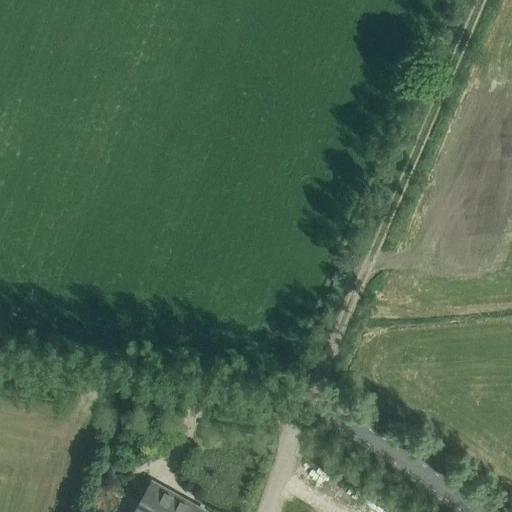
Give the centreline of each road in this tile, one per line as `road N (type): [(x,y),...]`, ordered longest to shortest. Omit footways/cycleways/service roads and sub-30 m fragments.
road 1 (unclassified): [(474,511),(396,455),(304,408),(0,363)]
road 2 (track): [(304,408),(480,0)]
